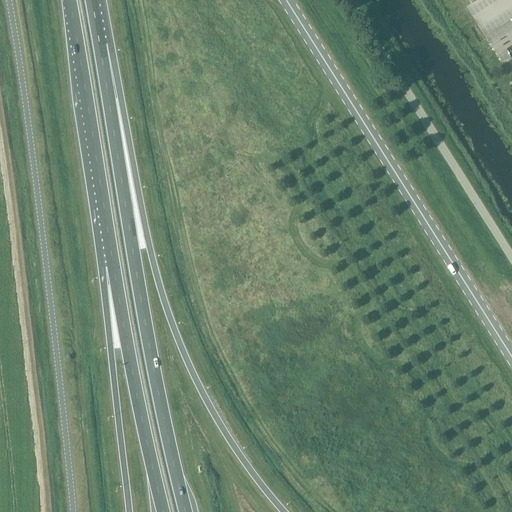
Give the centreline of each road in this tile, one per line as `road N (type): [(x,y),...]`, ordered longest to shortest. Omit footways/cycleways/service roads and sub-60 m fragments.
road 1 (unclassified): [(72,511),(8,0)]
road 2 (trunk): [(283,511),(220,426),(171,323),(99,43)]
road 3 (trunk): [(185,511),(140,301),(99,43)]
road 4 (unclassified): [(285,0),(511,358)]
road 5 (trunk): [(69,0),(111,263)]
road 6 (trunk): [(111,263),(162,511)]
road 7 (trunk): [(111,263),(112,368),(129,511)]
